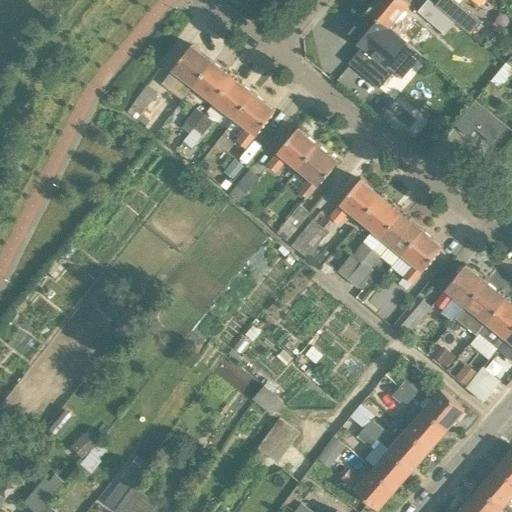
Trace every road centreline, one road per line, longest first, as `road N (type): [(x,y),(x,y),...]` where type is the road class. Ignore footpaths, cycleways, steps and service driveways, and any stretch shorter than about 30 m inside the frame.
road 1 (residential): [(511,248),(274,55)]
road 2 (residential): [(416,511),(511,402)]
